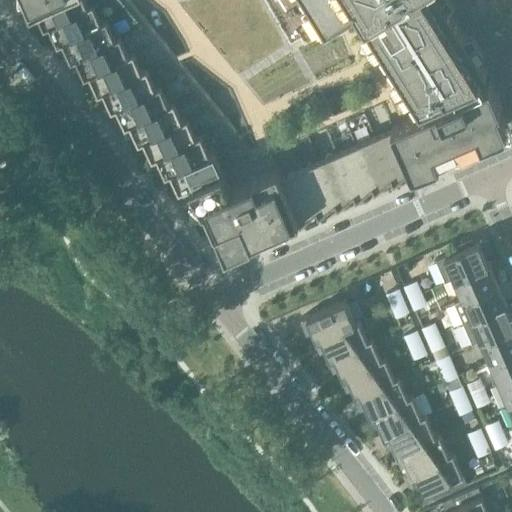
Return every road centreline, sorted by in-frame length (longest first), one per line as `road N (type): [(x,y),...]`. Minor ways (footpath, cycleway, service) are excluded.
road 1 (residential): [(210,302),(0,45)]
road 2 (residential): [(488,182),(210,302)]
road 3 (residential): [(380,511),(210,302)]
